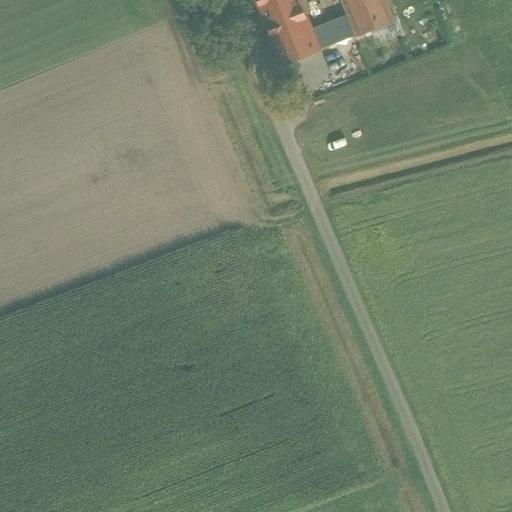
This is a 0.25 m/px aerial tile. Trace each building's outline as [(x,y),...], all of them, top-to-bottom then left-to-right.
[(254,0),(271,43),(310,28),(299,0),(254,0)] [(393,19),(384,0),(342,0),(349,17),(356,34),(393,19)] [(349,17),(312,32),(319,49),(356,34),(349,17)] [(310,28),(271,43),(280,65),(319,49),(312,32),(310,28)] [(303,82),(325,78),(321,55),(299,60),(303,82)]
